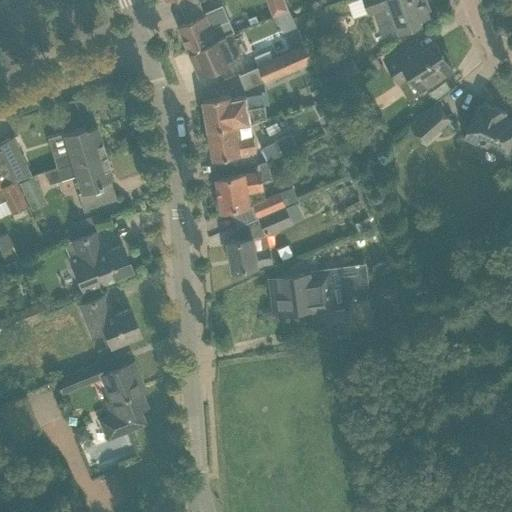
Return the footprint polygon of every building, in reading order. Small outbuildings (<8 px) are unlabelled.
[(283,0),(266,0),(272,14),(287,9),(283,0)] [(362,0),(367,11),(388,4),(398,31),(413,25),(412,21),(428,15),(422,0),(362,0)] [(196,18),(178,26),(189,51),(217,39),(223,36),(222,36),(233,31),(228,19),(222,6),(205,14),(196,18)] [(256,16),(248,19),(251,25),(258,21),(256,16)] [(217,39),(189,51),(200,76),(218,68),(227,64),(245,56),(233,31),(222,36),(223,36),(217,39)] [(383,58),(399,82),(410,75),(420,90),(452,69),(434,41),(423,49),(415,37),(383,58)] [(257,63),(265,82),(313,62),(306,44),(305,44),(276,56),(257,63)] [(332,65),(317,74),(327,90),(360,69),(348,52),(331,63),(332,65)] [(377,57),(370,62),(376,70),(382,65),(377,57)] [(203,99),(208,129),(235,124),(235,125),(251,122),(266,116),(264,105),(248,107),(246,95),(231,97),(231,94),(203,99)] [(463,137),(477,144),(478,141),(506,154),(511,140),(511,119),(504,116),(507,111),(484,101),(481,106),(478,104),(463,137)] [(433,133),(450,118),(437,103),(410,128),(425,145),(436,135),(433,133)] [(235,124),(208,129),(213,159),(240,154),(256,151),(254,137),(238,140),(235,125),(235,124)] [(52,156),(56,167),(104,151),(96,125),(84,129),(83,126),(62,133),(67,151),(52,156)] [(267,160),(297,145),(291,133),(261,148),(267,160)] [(0,141),(0,149),(4,159),(14,180),(30,175),(27,170),(11,136),(0,141)] [(104,151),(56,167),(44,170),(48,183),(75,175),(80,191),(77,192),(83,212),(96,208),(90,188),(101,185),(100,182),(112,178),(104,151)] [(0,200),(4,199),(10,211),(23,205),(18,196),(21,195),(14,180),(4,159),(0,161),(0,200)] [(217,178),(222,210),(249,205),(247,192),(262,189),(259,171),(217,178)] [(33,176),(18,182),(25,197),(39,190),(33,176)] [(254,204),(259,216),(298,200),(293,188),(254,204)] [(295,203),(286,207),(291,221),(301,217),(295,203)] [(23,205),(10,211),(13,219),(26,213),(23,205)] [(260,218),(266,233),(292,223),(291,221),(286,207),(260,218)] [(98,214),(81,219),(84,228),(100,220),(98,214)] [(70,264),(81,290),(101,283),(131,270),(121,244),(102,252),(99,245),(101,244),(96,231),(71,241),(79,260),(70,264)] [(6,234),(0,236),(0,251),(6,265),(17,260),(11,246),(14,244),(9,233),(6,235),(6,234)] [(272,262),(270,248),(255,250),(253,236),(227,240),(232,270),(258,265),(258,264),(272,262)] [(330,304),(344,302),(342,267),(340,257),(319,260),(321,271),(311,272),(311,270),(276,275),(277,277),(269,278),(272,299),(274,312),(286,311),(314,307),(312,296),(329,293),(330,304)] [(397,272),(374,279),(378,294),(402,287),(397,272)] [(371,277),(347,280),(350,301),(348,301),(349,308),(350,319),(352,337),(395,332),(393,313),(413,311),(409,302),(392,304),(374,306),(371,277)] [(78,304),(90,334),(103,329),(110,346),(139,334),(129,308),(110,315),(107,308),(109,307),(104,294),(78,304)] [(435,324),(444,345),(505,319),(499,305),(488,309),(485,302),(435,324)] [(1,317),(6,328),(6,329),(42,315),(37,303),(1,317)] [(117,412),(99,419),(107,438),(144,423),(138,408),(146,405),(136,382),(139,380),(132,362),(114,369),(101,374),(117,412)] [(55,378),(61,394),(91,382),(85,366),(55,378)] [(71,429),(76,440),(88,435),(83,424),(71,429)]
